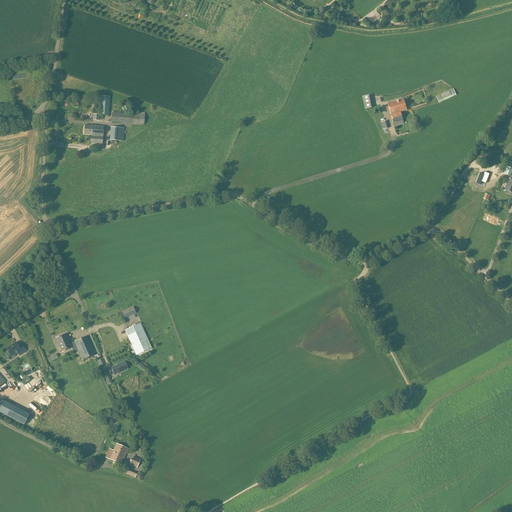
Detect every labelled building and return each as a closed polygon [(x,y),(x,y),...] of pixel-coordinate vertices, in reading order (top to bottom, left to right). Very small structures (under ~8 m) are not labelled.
[(439,103),(456,95),(453,89),(436,97),(439,103)] [(365,109),(374,107),(371,95),(363,97),(365,109)] [(101,96),(100,116),(109,116),(110,96),(101,96)] [(404,99),(388,104),(394,127),(404,124),(401,112),(407,110),(404,99)] [(144,125),(145,115),(112,112),(111,122),(144,125)] [(381,122),(383,130),(389,128),(387,121),(381,122)] [(92,135),(93,126),(85,126),(84,134),(92,135)] [(92,135),(92,143),(102,144),(103,127),(93,126),(92,135)] [(127,134),(127,129),(111,128),(110,140),(123,141),(124,134),(127,134)] [(506,166),(503,174),(510,176),(511,171),(511,162),(509,161),(507,166),(506,166)] [(480,175),(476,184),(480,186),(481,183),(486,185),(489,175),(485,174),(484,176),(480,175)] [(136,313),(133,307),(121,312),(124,319),(136,313)] [(131,342),(137,355),(137,356),(152,349),(140,323),(125,330),(129,339),(125,341),(126,344),(131,342)] [(87,336),(70,344),(65,334),(56,338),(62,352),(71,348),(76,346),(82,360),(96,354),(87,336)] [(28,336),(23,339),(29,348),(33,345),(28,336)] [(7,350),(9,352),(6,354),(9,358),(11,356),(12,357),(21,350),(23,353),(26,351),(22,345),(19,347),(16,343),(12,345),(13,346),(7,350)] [(131,370),(127,361),(109,368),(112,377),(131,370)] [(24,385),(30,380),(28,376),(21,381),(24,385)] [(0,412),(8,417),(10,418),(14,420),(20,409),(16,407),(2,400),(0,403),(0,412)] [(121,464),(128,449),(116,444),(113,451),(109,449),(106,457),(121,464)] [(130,465),(137,468),(141,459),(134,456),(132,459),(131,458),(130,462),(131,462),(130,465)] [(125,470),(124,473),(134,478),(136,474),(125,470)]
